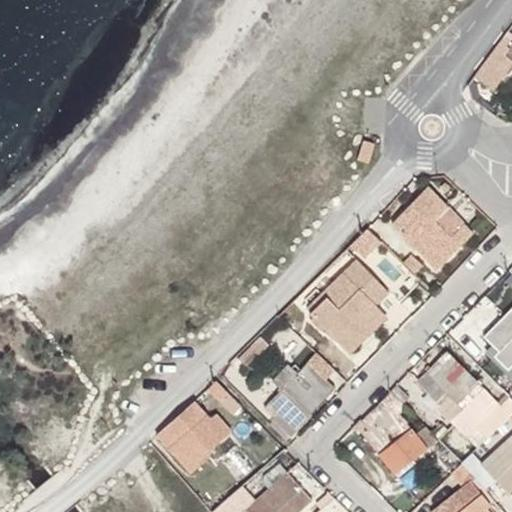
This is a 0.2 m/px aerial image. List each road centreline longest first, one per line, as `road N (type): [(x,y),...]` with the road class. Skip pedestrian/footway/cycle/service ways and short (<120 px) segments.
road 1 (unclassified): [(382,180),(207,366),(46,511)]
road 2 (unclassified): [(371,511),(316,456),(317,439),(511,240)]
